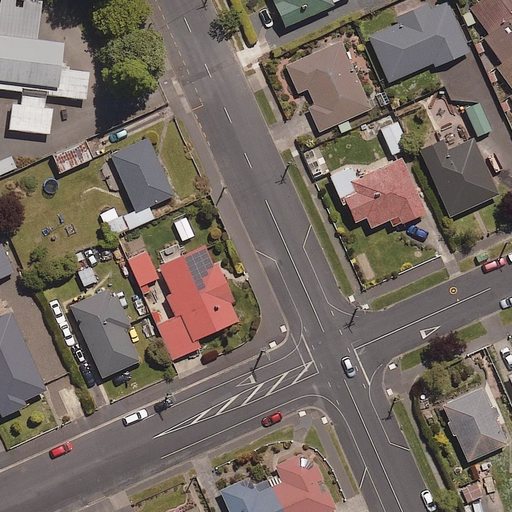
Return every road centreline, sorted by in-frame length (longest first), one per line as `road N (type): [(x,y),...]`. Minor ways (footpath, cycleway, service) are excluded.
road 1 (residential): [(334,356),(176,0)]
road 2 (residential): [(0,506),(334,356)]
road 3 (residential): [(334,356),(511,278)]
road 4 (residential): [(402,511),(334,356)]
